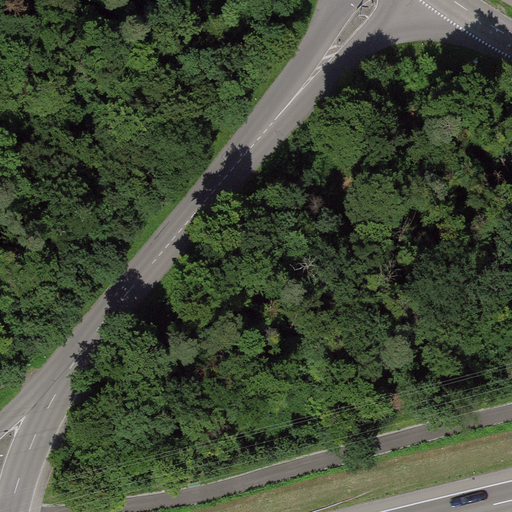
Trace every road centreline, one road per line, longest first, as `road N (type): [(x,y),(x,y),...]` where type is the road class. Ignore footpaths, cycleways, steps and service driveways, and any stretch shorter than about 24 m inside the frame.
road 1 (unclassified): [(276,120),(64,373)]
road 2 (unclassified): [(276,120),(416,0)]
road 3 (unclassified): [(64,373),(11,511)]
road 4 (unclassified): [(339,0),(276,120)]
